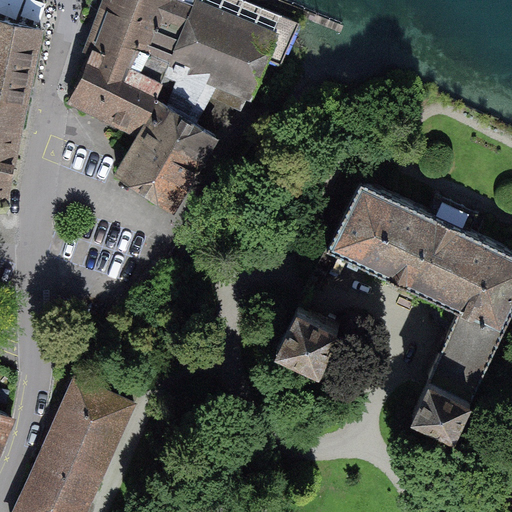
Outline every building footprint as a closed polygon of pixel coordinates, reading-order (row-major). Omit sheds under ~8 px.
[(65,103),(137,140),(165,98),(157,93),(164,78),(142,67),(150,49),(169,0),(99,0),(84,38),(95,43),(88,61),(65,103)] [(282,28),(213,0),(169,0),(150,49),(170,57),(168,62),(254,97),(282,28)] [(0,122),(23,129),(45,23),(0,13),(0,122)] [(165,98),(115,172),(172,210),(222,136),(165,97),(165,98)] [(0,206),(6,208),(23,129),(0,122),(0,206)] [(429,207),(361,175),(328,245),(302,299),(297,297),(275,343),(318,363),(340,317),(312,304),(337,249),(399,278),(458,305),(430,365),(410,407),(455,428),(475,386),(503,326),(511,306),(511,245),(475,228),(482,213),(436,192),(429,207)] [(85,511),(135,398),(74,372),(13,511),(85,511)] [(0,451),(14,421),(0,414),(0,451)]
